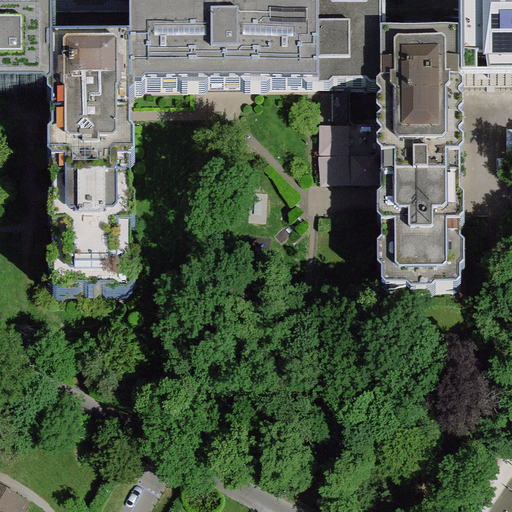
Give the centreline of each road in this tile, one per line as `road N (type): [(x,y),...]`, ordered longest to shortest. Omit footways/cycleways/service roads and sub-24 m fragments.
road 1 (residential): [(0,367),(174,450)]
road 2 (residential): [(174,450),(285,511)]
